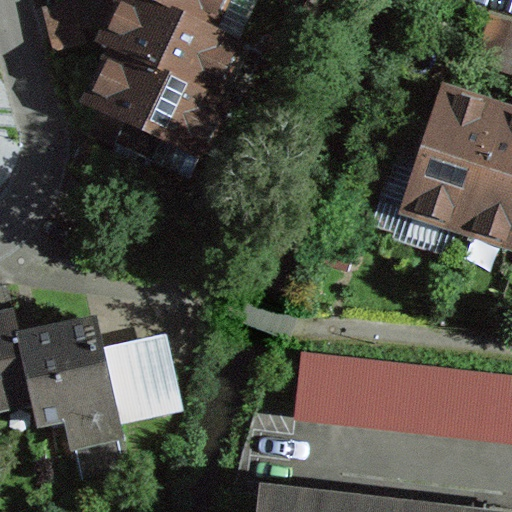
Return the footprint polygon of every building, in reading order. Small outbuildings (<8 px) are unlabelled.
[(73,0),(41,10),(50,36),(82,26),(91,23),(83,0),(73,0)] [(149,0),(124,0),(122,7),(109,1),(99,22),(110,27),(101,47),(114,53),(116,50),(216,98),(217,96),(243,42),(212,28),(211,30),(149,0)] [(225,0),(149,0),(211,30),(212,28),(225,0)] [(501,70),(511,37),(511,22),(491,16),(476,61),(501,70)] [(82,26),(50,36),(55,53),(88,43),(82,26)] [(511,73),(511,37),(501,70),(511,73)] [(116,50),(114,53),(89,105),(127,123),(117,144),(190,179),(228,102),(217,96),(216,98),(116,50)] [(461,227),(499,110),(442,91),(428,134),(405,127),(395,158),(418,165),(404,208),(461,227)] [(511,113),(499,110),(461,227),(511,242),(511,113)] [(129,163),(84,142),(73,165),(118,187),(129,163)] [(148,172),(129,163),(118,187),(137,195),(148,172)] [(14,317),(0,319),(0,403),(32,397),(20,340),(14,317)] [(95,323),(20,340),(32,397),(38,424),(69,417),(75,445),(120,435),(115,414),(102,356),(95,323)] [(161,343),(102,356),(115,414),(174,400),(161,343)] [(511,374),(303,351),(296,411),(511,435),(511,374)] [(412,511),(262,495),(259,511),(412,511)]
